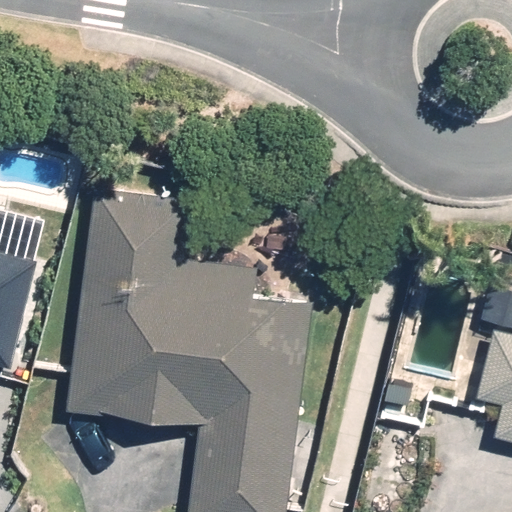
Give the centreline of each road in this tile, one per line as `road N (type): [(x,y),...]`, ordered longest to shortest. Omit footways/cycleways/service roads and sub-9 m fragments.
road 1 (unclassified): [(511,155),(463,156),(420,136),(398,113),(380,53)]
road 2 (unclassified): [(207,0),(385,21)]
